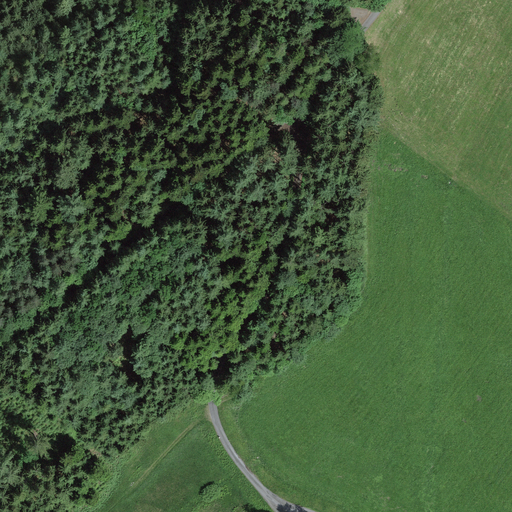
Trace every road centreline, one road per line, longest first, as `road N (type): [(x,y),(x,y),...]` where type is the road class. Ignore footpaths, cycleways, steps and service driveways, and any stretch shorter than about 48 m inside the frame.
road 1 (unclassified): [(276,503),(224,439),(212,384),(285,253),(304,111)]
road 2 (unclassified): [(0,348),(304,111)]
road 3 (track): [(169,0),(163,80),(76,166)]
road 4 (unclassified): [(380,0),(304,111)]
